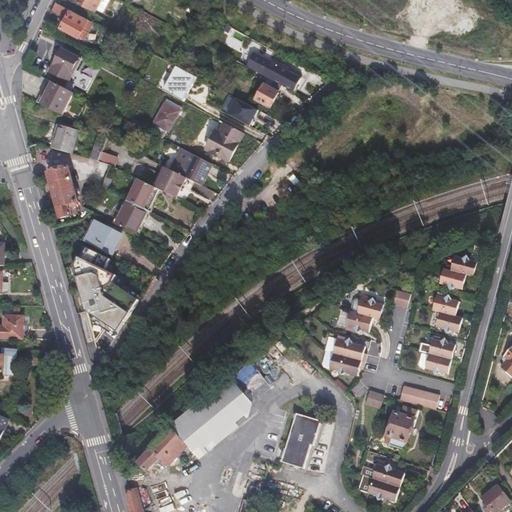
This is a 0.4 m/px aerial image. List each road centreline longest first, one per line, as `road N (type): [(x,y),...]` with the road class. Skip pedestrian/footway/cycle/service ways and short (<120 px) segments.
road 1 (residential): [(85,391),(178,256),(330,87)]
road 2 (secondary): [(85,391),(13,141)]
road 3 (tertiary): [(511,239),(464,437)]
road 4 (secondary): [(119,511),(85,391)]
road 5 (tertiary): [(85,391),(0,475)]
